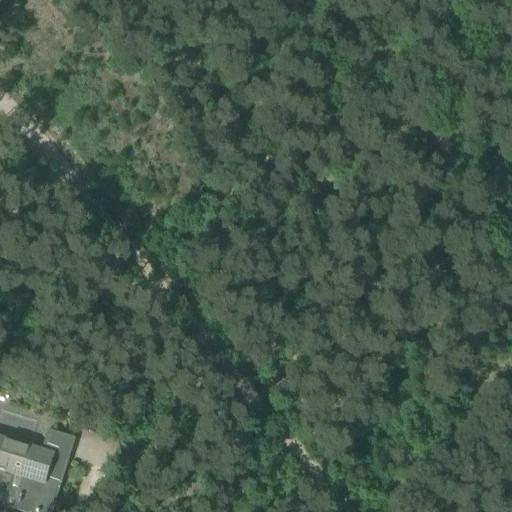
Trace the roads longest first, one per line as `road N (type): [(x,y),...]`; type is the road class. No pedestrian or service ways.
road 1 (track): [(345,511),(0,90)]
road 2 (track): [(177,307),(511,36)]
